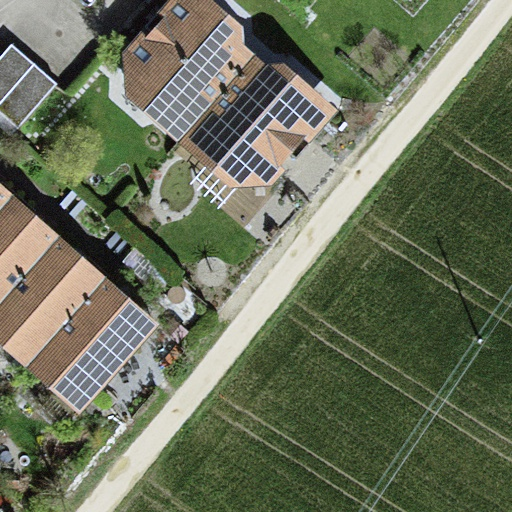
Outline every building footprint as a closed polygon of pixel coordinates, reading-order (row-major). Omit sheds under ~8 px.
[(184,133),(247,61),(226,42),(235,32),(197,0),(181,0),(125,64),(161,95),(152,105),(184,133)] [(13,45),(0,58),(0,105),(31,67),(35,65),(13,45)] [(247,61),(184,133),(219,163),(227,154),(260,183),(323,111),(281,74),(273,84),(247,61)] [(31,67),(0,105),(0,111),(20,128),(54,86),(31,67)] [(0,300),(54,240),(8,199),(0,207),(0,300)] [(0,338),(26,362),(99,281),(54,240),(0,300),(0,338)] [(99,281),(26,362),(76,406),(149,325),(99,281)]
